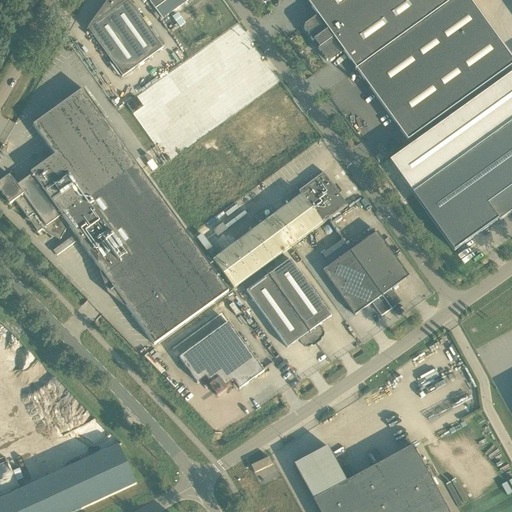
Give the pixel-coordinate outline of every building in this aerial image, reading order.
[(87,28),(122,77),(163,48),(128,0),(107,0),(99,12),(103,17),(87,28)] [(148,0),(155,9),(168,0),(148,0)] [(511,60),(468,0),(305,0),(317,16),(305,25),(304,29),(312,42),(314,41),(314,42),(316,41),(319,46),(318,47),(319,48),(318,49),(327,61),(331,62),(344,52),(356,70),(355,71),(356,70),(408,141),(511,66),(511,60)] [(180,28),(186,24),(178,13),(172,18),(180,28)] [(511,74),(389,162),(454,252),(498,220),(499,221),(511,211),(511,74)] [(47,144),(56,157),(17,186),(16,184),(17,181),(12,179),(10,175),(8,176),(6,175),(3,180),(0,182),(0,192),(1,193),(9,205),(15,201),(38,233),(42,230),(60,240),(65,231),(70,228),(154,345),(228,292),(147,179),(85,92),(35,127),(47,144)] [(264,105),(216,137),(225,149),(220,153),(232,171),(239,166),(247,178),(299,143),(289,127),(282,131),(264,105)] [(197,238),(213,261),(234,290),(347,206),(323,173),(298,192),(302,196),(218,257),(202,235),(197,238)] [(217,236),(226,229),(222,224),(213,231),(217,236)] [(350,252),(391,309),(392,310),(391,309),(401,302),(392,289),(409,277),(377,233),(350,252)] [(53,250),(56,254),(75,242),(72,238),(53,250)] [(323,271),(355,316),(372,303),(381,316),(391,309),(350,252),(323,271)] [(331,317),(290,260),(268,276),(317,344),(319,343),(319,340),(324,337),(324,333),(319,326),(331,317)] [(313,345),(316,345),(317,344),(268,276),(246,292),(287,349),(299,340),(305,347),(308,348),(313,345)] [(179,358),(197,383),(205,377),(211,385),(209,386),(217,396),(227,389),(226,387),(233,382),(239,390),(264,372),(228,323),(179,358)] [(328,447),(294,466),(319,511),(447,511),(417,455),(412,446),(412,447),(408,439),(397,444),(402,452),(347,482),(328,447)] [(0,499),(0,511),(76,511),(136,484),(118,446),(19,491),(0,499)] [(269,458),(251,466),(254,473),(272,465),(269,458)] [(137,466),(141,474),(150,470),(146,462),(137,466)]
